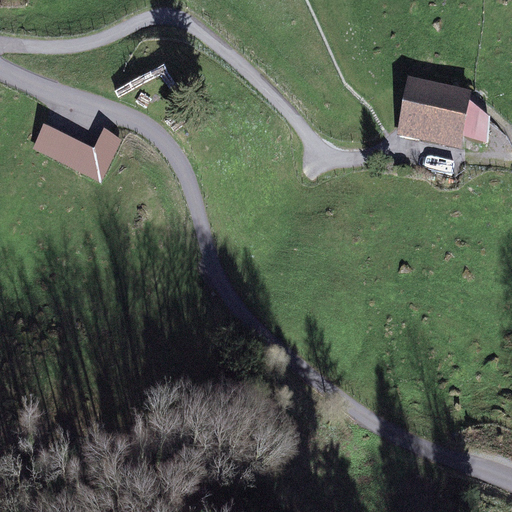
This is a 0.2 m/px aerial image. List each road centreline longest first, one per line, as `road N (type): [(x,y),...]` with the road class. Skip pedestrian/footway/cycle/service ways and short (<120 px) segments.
road 1 (unclassified): [(0,67),(158,134),(187,179),(218,281),(310,378),(395,433),(511,478)]
road 2 (track): [(0,44),(81,45),(160,15),(176,18),(260,83),(321,155),(416,154)]
